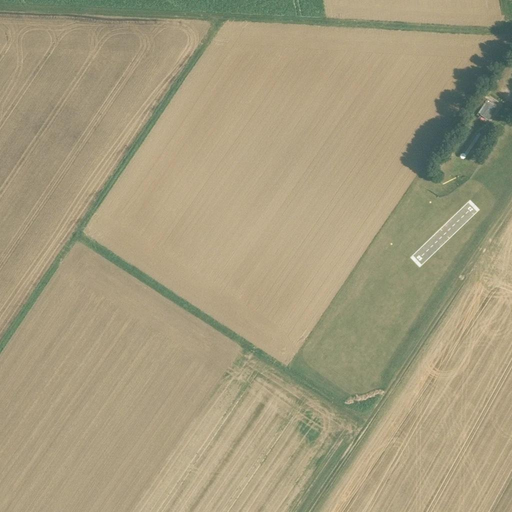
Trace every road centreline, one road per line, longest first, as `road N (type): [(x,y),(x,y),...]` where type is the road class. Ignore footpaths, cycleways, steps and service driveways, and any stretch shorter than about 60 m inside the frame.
road 1 (track): [(0,5),(511,30)]
road 2 (track): [(220,17),(0,348)]
road 3 (track): [(309,511),(511,208)]
road 4 (track): [(76,234),(369,423)]
